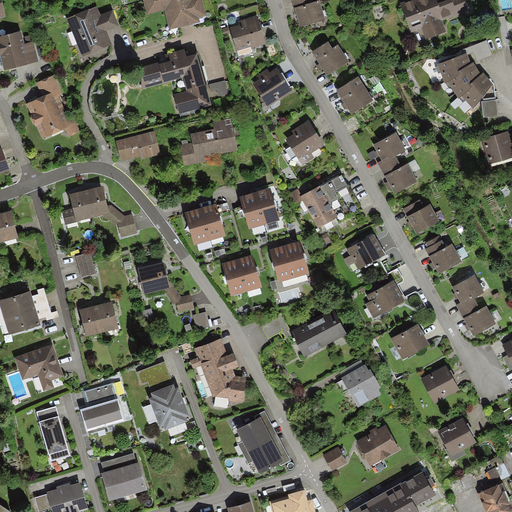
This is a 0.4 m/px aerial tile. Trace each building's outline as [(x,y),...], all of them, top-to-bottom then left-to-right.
[(143,0),(147,15),(165,11),(170,31),(199,24),(198,21),(207,19),(202,0),(143,0)] [(292,0),(301,29),(325,22),(319,3),(312,5),(310,0),(292,0)] [(432,0),(412,0),(401,5),(412,33),(423,29),(428,41),(446,33),(442,23),(457,17),(449,0),(441,0),(433,3),(432,0)] [(101,17),(97,8),(67,20),(83,58),(113,45),(107,32),(120,27),(113,12),(101,17)] [(230,30),(236,54),(266,46),(258,16),(239,22),(240,28),(230,30)] [(21,33),(0,38),(0,56),(4,73),(39,64),(33,44),(24,46),(21,33)] [(478,61),(492,55),(487,40),(463,50),(465,54),(474,51),(478,61)] [(312,54),(327,77),(348,63),(338,48),(333,51),(328,44),(312,54)] [(158,63),(141,67),(142,90),(184,78),(187,91),(173,95),(178,116),(213,106),(197,53),(186,56),(185,49),(165,54),(167,62),(158,64),(158,63)] [(467,54),(438,66),(445,84),(449,82),(459,75),(458,72),(472,65),(467,54)] [(474,63),(472,65),(458,72),(459,75),(449,82),(459,99),(462,96),(472,88),(470,86),(481,76),(474,63)] [(250,83),(268,109),(291,93),(273,67),(250,83)] [(470,86),(472,88),(462,96),(474,109),(494,84),(483,73),(481,76),(470,86)] [(53,76),(36,84),(42,98),(26,105),(43,141),(65,131),(68,138),(80,133),(73,119),(68,121),(57,98),(63,96),(53,76)] [(358,79),(336,93),(351,116),(373,103),(358,79)] [(218,96),(228,94),(226,81),(209,84),(210,92),(216,91),(218,96)] [(482,103),(484,118),(499,117),(497,101),(482,103)] [(180,145),(184,166),(206,162),(205,156),(236,150),(231,120),(214,123),(215,130),(190,134),(192,143),(180,145)] [(323,147),(308,123),(293,133),(294,135),(286,140),(303,166),(313,159),(311,154),(323,147)] [(154,133),(116,142),(121,162),(142,156),(143,161),(160,156),(154,133)] [(482,141),(490,166),(511,159),(511,149),(507,133),(482,141)] [(396,134),(373,147),(383,165),(396,158),(406,153),(396,134)] [(0,174),(9,171),(1,149),(0,148),(0,174)] [(402,170),(396,158),(383,165),(379,167),(394,195),(416,184),(407,168),(402,170)] [(339,173),(301,194),(322,231),(359,209),(339,173)] [(73,206),(63,208),(66,223),(79,220),(78,218),(102,213),(118,225),(121,234),(136,231),(132,213),(125,215),(111,204),(109,206),(103,182),(69,190),(73,206)] [(270,183),(256,187),(265,221),(280,217),(270,183)] [(250,225),(265,221),(256,187),(240,192),(250,225)] [(296,188),(290,192),(295,201),(301,197),(296,188)] [(215,199),(200,204),(210,237),(225,232),(215,199)] [(403,210),(418,236),(440,224),(430,206),(426,209),(421,200),(403,210)] [(195,241),(210,237),(200,204),(185,208),(195,241)] [(0,210),(0,231),(2,238),(18,234),(11,208),(0,210)] [(327,232),(322,235),(326,243),(331,240),(327,232)] [(375,234),(348,250),(352,257),(346,260),(350,266),(355,263),(359,269),(386,253),(375,234)] [(425,250),(439,276),(462,264),(452,246),(447,249),(440,237),(425,245),(427,249),(425,250)] [(300,241),(270,250),(279,283),(310,274),(300,241)] [(90,251),(76,254),(82,275),(96,272),(90,251)] [(253,255),(238,259),(247,291),(262,287),(253,255)] [(164,259),(138,265),(144,291),(162,287),(173,303),(177,301),(179,310),(194,306),(190,292),(181,295),(174,284),(173,280),(169,281),(164,259)] [(232,296),(247,291),(238,259),(223,264),(232,296)] [(452,284),(462,301),(474,295),(484,289),(474,272),(452,284)] [(405,301),(394,281),(366,297),(369,303),(365,305),(373,319),(405,301)] [(0,296),(0,300),(4,314),(35,305),(30,288),(0,296)] [(457,304),(472,333),(496,320),(486,302),(480,306),(474,295),(462,301),(457,304)] [(112,298),(96,302),(102,329),(119,325),(112,298)] [(86,333),(102,329),(96,302),(80,306),(86,333)] [(40,322),(35,305),(4,314),(9,332),(40,322)] [(333,308),(291,331),(292,334),(305,356),(347,332),(333,308)] [(206,310),(193,314),(197,328),(210,325),(206,310)] [(281,313),(262,323),(269,337),(283,330),(287,337),(292,334),(291,331),(281,313)] [(419,324),(392,340),(403,360),(430,345),(419,324)] [(221,336),(194,347),(198,355),(190,358),(193,366),(201,363),(214,395),(215,394),(229,396),(229,399),(243,401),(245,386),(244,386),(246,375),(235,373),(232,365),(239,363),(233,349),(227,352),(221,336)] [(511,361),(511,336),(502,342),(511,361)] [(54,345),(16,358),(24,379),(39,373),(45,389),(54,386),(51,378),(64,374),(54,345)] [(153,393),(149,395),(160,423),(164,421),(165,425),(187,417),(185,412),(189,411),(179,385),(174,387),(164,360),(137,370),(142,383),(148,381),(153,393)] [(445,364),(420,378),(434,403),(460,389),(445,364)] [(365,365),(342,379),(360,409),(382,395),(379,389),(382,387),(371,369),(368,371),(365,365)] [(86,389),(91,404),(116,396),(112,381),(86,389)] [(118,396),(116,396),(91,404),(82,406),(88,426),(124,416),(118,396)] [(55,405),(37,410),(52,458),(70,453),(55,405)] [(236,427),(248,448),(271,436),(260,414),(236,427)] [(440,433),(449,448),(446,450),(453,463),(466,455),(463,450),(478,442),(465,419),(440,433)] [(386,425),(356,441),(370,466),(400,450),(386,425)] [(283,457),(271,436),(248,448),(259,470),(283,457)] [(339,444),(323,453),(333,470),(349,461),(339,444)] [(502,475),(511,472),(511,450),(496,455),(502,475)] [(105,469),(101,470),(110,498),(149,486),(140,458),(137,459),(134,452),(103,462),(105,469)] [(428,466),(347,511),(420,511),(418,507),(436,496),(431,487),(437,483),(428,466)] [(47,490),(48,492),(36,496),(40,510),(53,507),(54,511),(66,511),(87,506),(80,481),(47,490)] [(511,505),(502,483),(478,494),(486,511),(507,511),(511,510),(511,505)] [(288,496),(269,501),(272,511),(315,511),(312,500),(308,501),(305,490),(288,495),(288,496)] [(12,511),(14,510),(0,501),(0,511),(12,511)] [(228,511),(254,511),(251,501),(227,508),(228,511)]
